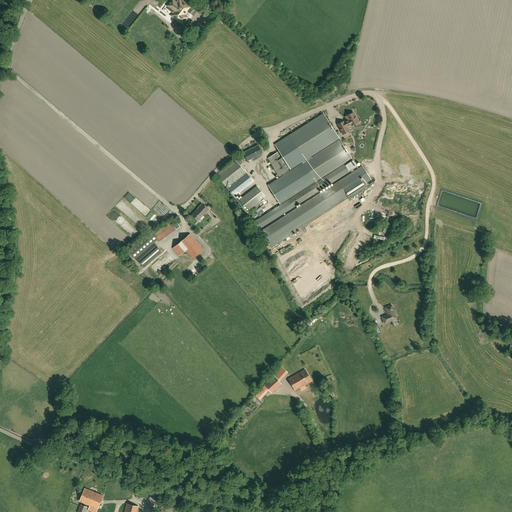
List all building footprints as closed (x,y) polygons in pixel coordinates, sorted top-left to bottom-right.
[(178,14),(176,17),(184,23),(187,19),(183,16),(190,7),(181,0),(178,4),(172,0),(171,0),(167,5),(178,14)] [(344,122),(338,125),(343,135),(349,131),(350,134),(355,131),(352,126),(358,122),(353,113),(351,114),(350,114),(348,115),(347,116),(345,117),(347,120),(345,122),(344,122)] [(289,135),(274,145),(290,170),(305,160),(305,161),(311,158),(310,157),(339,139),(323,114),(289,135)] [(315,183),(317,182),(316,181),(352,158),(340,139),(311,158),(305,161),(303,163),(267,185),(280,204),(315,182),(315,183)] [(247,161),(262,153),(258,145),(243,153),(247,161)] [(278,152),(268,158),(278,176),(289,170),(278,152)] [(254,221),(259,229),(357,167),(353,159),(317,182),(315,183),(254,221)] [(234,197),(253,182),(236,160),(216,175),(234,197)] [(372,183),(362,166),(260,232),(271,248),(372,183)] [(247,214),(267,199),(256,186),(237,202),(247,214)] [(199,207),(197,210),(203,215),(205,213),(206,214),(209,211),(202,204),(199,207)] [(203,215),(197,210),(192,215),(198,221),(203,215)] [(152,231),(123,255),(126,258),(132,253),(134,256),(134,257),(141,265),(159,250),(154,243),(159,238),(160,241),(180,227),(177,223),(173,226),(170,222),(154,233),(152,231)] [(202,250),(190,233),(171,247),(177,255),(183,250),(184,252),(185,251),(191,259),(202,250)] [(156,271),(162,264),(158,261),(152,268),(156,271)] [(391,306),(385,308),(388,315),(382,317),(385,323),(397,319),(391,306)] [(288,379),(295,390),(311,381),(305,370),(288,379)] [(272,393),(281,384),(274,376),(265,385),(272,393)] [(265,394),(260,390),(255,396),(260,400),(265,394)] [(96,511),(103,496),(85,488),(80,501),(90,505),(88,510),(92,511),(96,511)]
